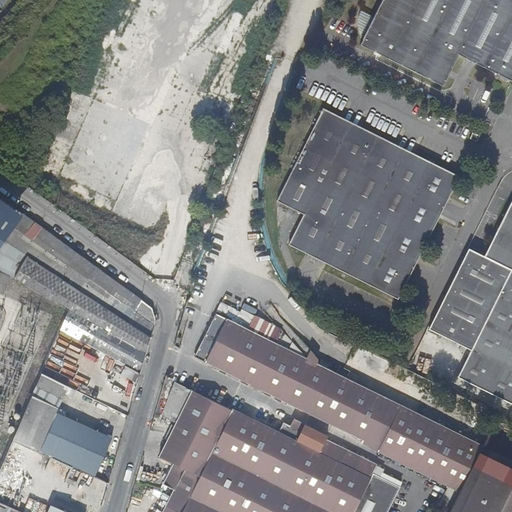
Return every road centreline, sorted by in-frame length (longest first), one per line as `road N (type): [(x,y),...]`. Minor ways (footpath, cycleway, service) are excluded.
road 1 (unclassified): [(0,180),(161,300),(170,317),(115,511)]
road 2 (track): [(165,307),(243,121)]
road 3 (unknown): [(218,265),(372,361)]
